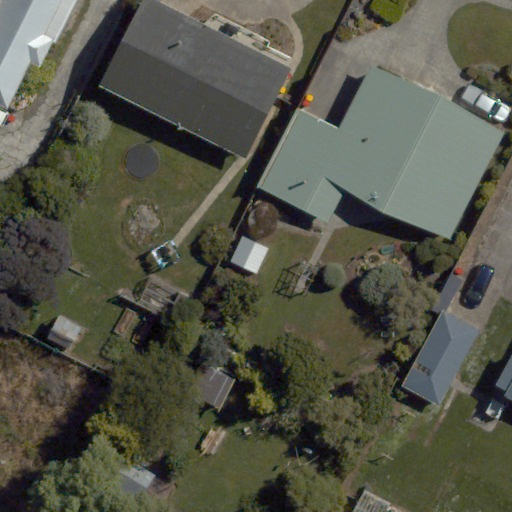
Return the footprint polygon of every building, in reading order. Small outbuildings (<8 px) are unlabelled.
[(0,0),(0,137),(4,139),(66,0),(0,0)] [(263,78),(125,9),(76,105),(213,175),(263,78)] [(485,149),(347,84),(305,64),(244,194),(312,226),(325,199),(436,251),(485,149)] [(444,410),(492,334),(452,309),(403,385),(444,410)] [(511,347),(482,407),(511,422),(511,347)]
